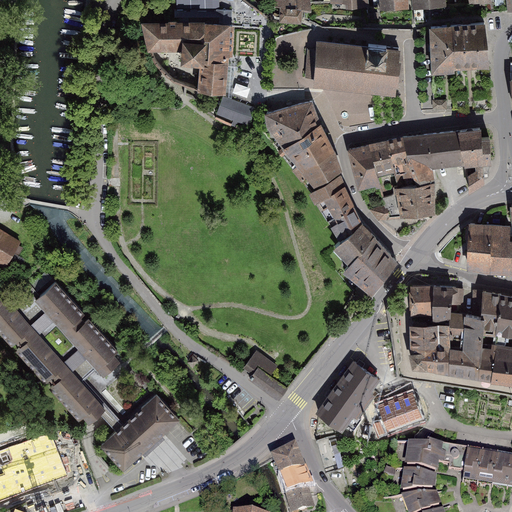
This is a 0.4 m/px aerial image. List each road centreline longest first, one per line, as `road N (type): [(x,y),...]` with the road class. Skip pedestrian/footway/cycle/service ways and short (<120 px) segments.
road 1 (residential): [(285,415),(170,325),(98,231),(102,62),(118,0)]
road 2 (residential): [(413,257),(366,219),(343,141),(505,117)]
road 3 (residential): [(355,330),(393,381),(425,391),(441,421),(511,435)]
road 4 (tertiary): [(119,511),(212,473),(251,450),(285,415)]
road 5 (tertiary): [(413,257),(455,214),(511,186)]
